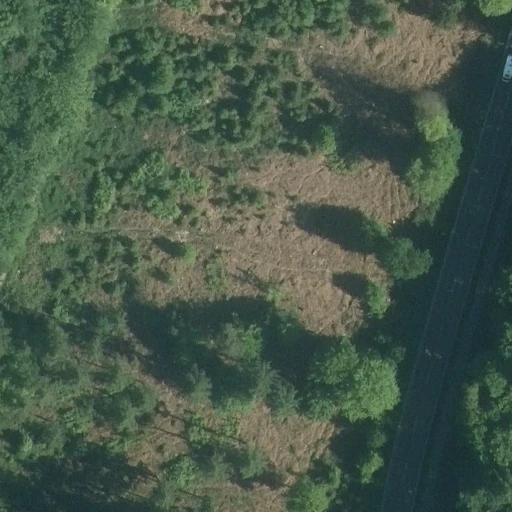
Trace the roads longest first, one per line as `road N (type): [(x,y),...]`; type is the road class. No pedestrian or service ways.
road 1 (primary): [(398,511),(441,305),(511,79)]
road 2 (track): [(0,214),(85,0)]
